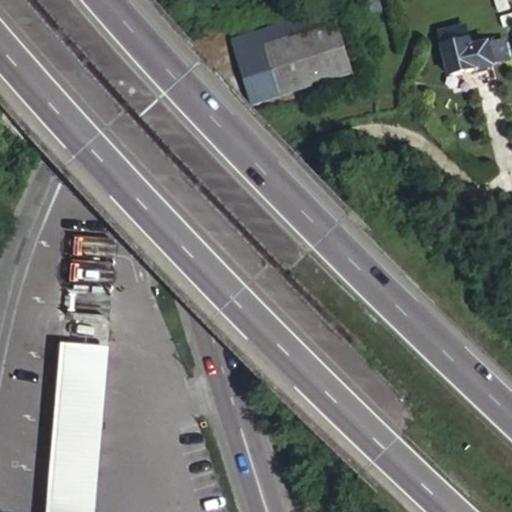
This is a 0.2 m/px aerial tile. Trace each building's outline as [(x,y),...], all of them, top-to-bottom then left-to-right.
[(229,43),(248,107),(350,78),(331,13),(229,43)] [(492,67),(509,61),(505,45),(487,50),(486,48),(470,52),(464,30),(439,36),(452,81),(491,68),(492,67)] [(129,274),(152,298),(153,298),(143,270),(129,274)] [(66,323),(152,298),(129,274),(58,295),(66,323)] [(47,329),(66,323),(58,295),(53,281),(34,287),(47,329)] [(114,511),(121,426),(29,418),(20,511),(114,511)]
